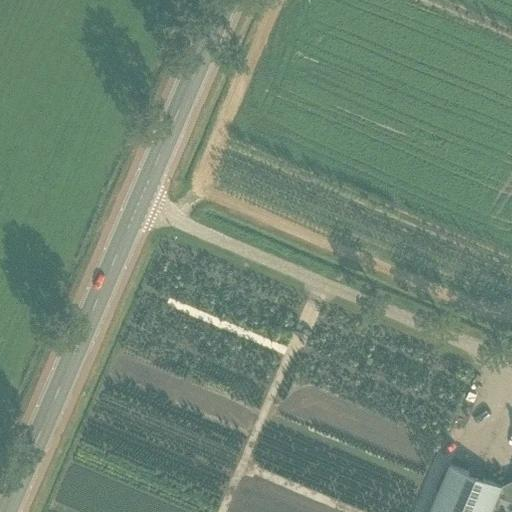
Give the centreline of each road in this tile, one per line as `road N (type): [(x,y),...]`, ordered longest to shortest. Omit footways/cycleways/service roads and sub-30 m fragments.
road 1 (primary): [(5,511),(225,0)]
road 2 (track): [(511,362),(137,203)]
